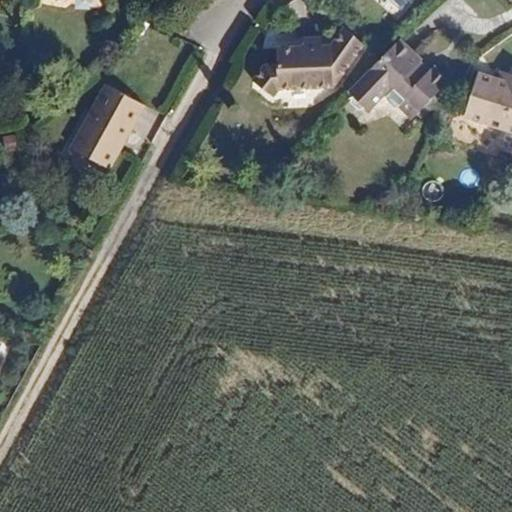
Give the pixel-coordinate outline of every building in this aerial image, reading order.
[(331,87),(361,44),(345,28),(331,49),(321,50),(303,51),(274,53),(274,70),(263,71),(251,87),(272,101),(279,91),(331,87)] [(447,82),(432,67),(426,73),(417,64),(420,59),(399,38),(378,61),(348,91),(367,108),(385,90),(389,94),(388,99),(395,105),(401,104),(406,100),(418,112),(437,92),(447,82)] [(321,50),(320,42),(302,43),(303,51),(321,50)] [(511,78),(511,69),(502,68),(500,76),(511,78)] [(511,124),(511,78),(500,76),(479,73),(472,114),(476,118),(491,121),(495,117),(509,119),(511,124)] [(107,170),(142,107),(105,86),(69,149),(107,170)] [(424,118),(443,98),(437,92),(418,112),(424,118)] [(418,112),(406,100),(401,104),(413,117),(418,112)]
